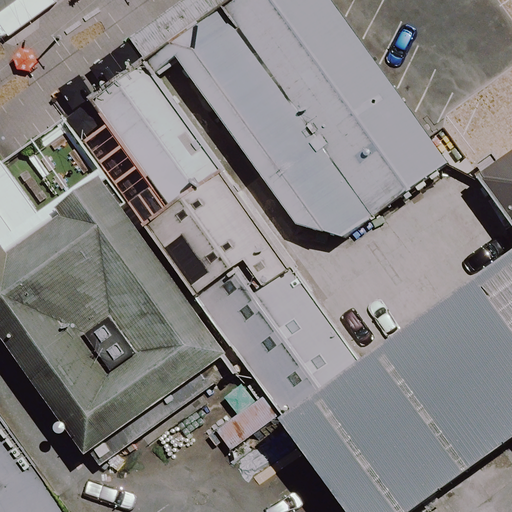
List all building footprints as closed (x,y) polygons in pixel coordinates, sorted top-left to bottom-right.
[(348,238),(451,168),(336,0),(237,0),(176,42),(300,225),(348,238)] [(216,156),(215,156),(148,60),(99,93),(166,188),(134,209),(269,412),(350,358),(216,156)] [(511,159),(473,185),(511,241),(511,159)] [(104,164),(0,232),(0,315),(90,451),(232,359),(104,164)] [(511,271),(261,446),(308,511),(433,511),(511,457),(511,271)] [(63,511),(0,422),(0,511),(63,511)]
